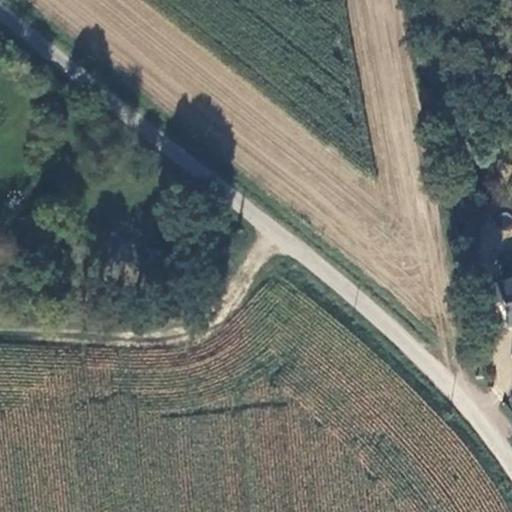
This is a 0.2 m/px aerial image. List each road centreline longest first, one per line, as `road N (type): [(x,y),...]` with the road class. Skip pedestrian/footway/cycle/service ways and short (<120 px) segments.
road 1 (unclassified): [(0,12),(337,284),(451,393),(511,470)]
road 2 (track): [(0,339),(129,336),(206,319),(271,232)]
